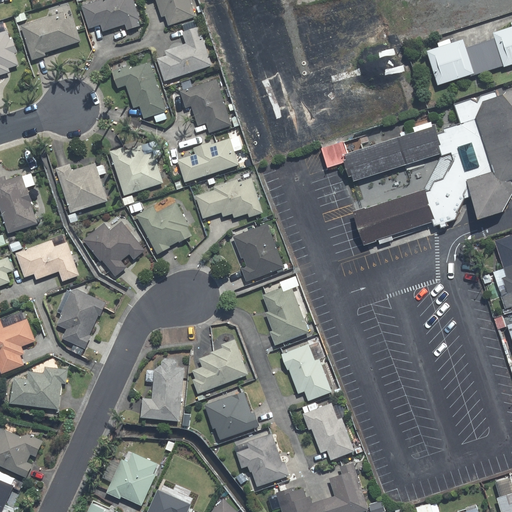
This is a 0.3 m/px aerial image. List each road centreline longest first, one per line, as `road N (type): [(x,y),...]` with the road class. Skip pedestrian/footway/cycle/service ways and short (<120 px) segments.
road 1 (residential): [(52,511),(139,325),(187,297)]
road 2 (unclassified): [(187,297),(249,327),(306,470)]
